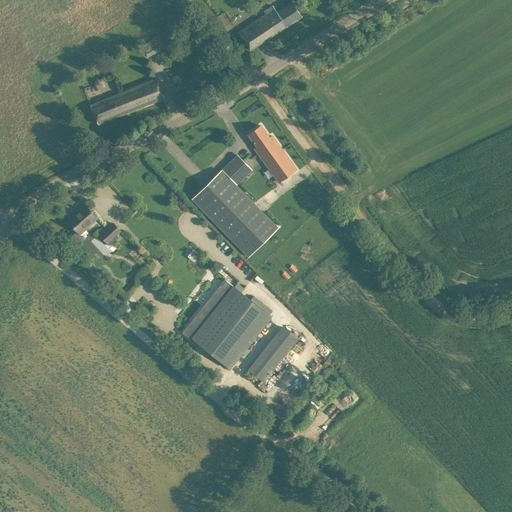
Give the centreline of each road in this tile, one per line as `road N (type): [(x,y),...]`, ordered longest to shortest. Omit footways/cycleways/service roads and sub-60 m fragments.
road 1 (track): [(368,511),(0,215)]
road 2 (unclassified): [(0,242),(36,197),(255,79)]
road 3 (track): [(349,201),(434,300),(476,317),(511,311)]
road 4 (track): [(255,79),(349,201)]
road 5 (unclassified): [(255,79),(379,0)]
